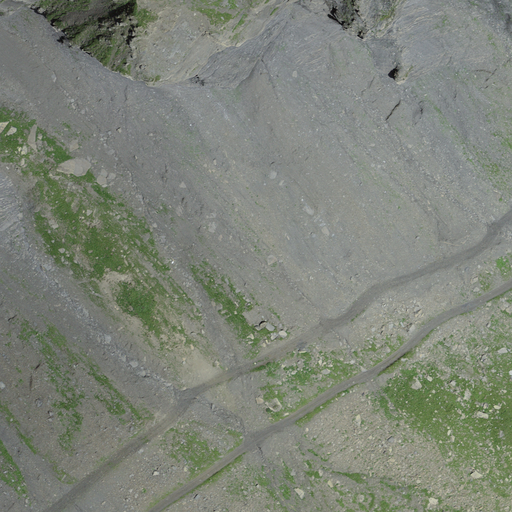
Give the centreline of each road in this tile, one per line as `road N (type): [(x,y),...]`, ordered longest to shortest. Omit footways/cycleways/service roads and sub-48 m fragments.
road 1 (track): [(511,209),(488,241),(373,287),(340,322),(185,398),(48,511)]
road 2 (track): [(161,511),(279,425),(380,371),(437,325),(511,283)]
